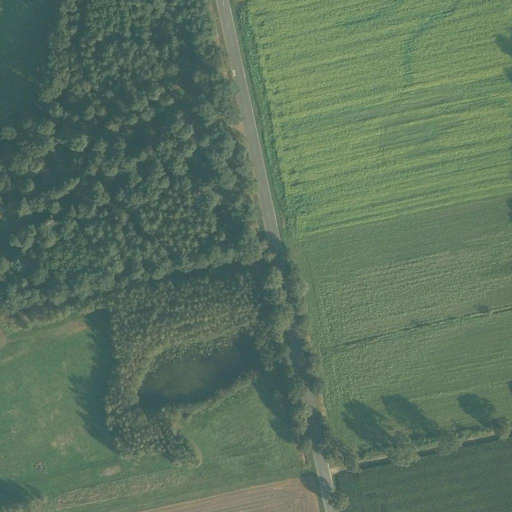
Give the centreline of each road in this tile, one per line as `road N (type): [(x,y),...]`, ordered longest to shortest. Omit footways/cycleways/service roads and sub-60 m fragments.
road 1 (unclassified): [(222,0),(329,511)]
road 2 (track): [(511,435),(321,474)]
road 3 (track): [(0,163),(55,86),(81,0)]
